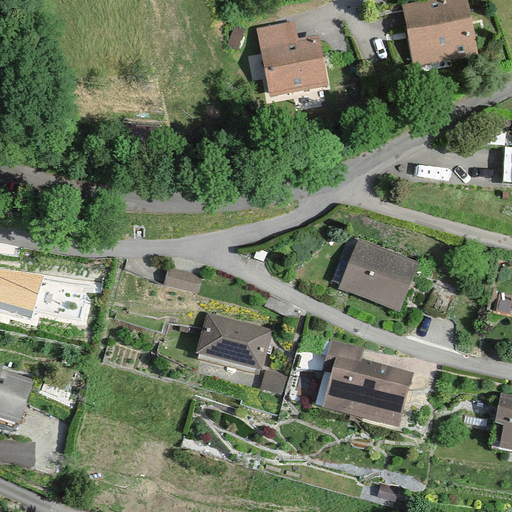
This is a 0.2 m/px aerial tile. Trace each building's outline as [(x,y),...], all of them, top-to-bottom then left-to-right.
[(474,0),(422,0),(407,3),(418,65),(484,53),(474,0)] [(301,22),(264,28),(275,95),(336,85),(328,37),(304,41),(301,22)] [(425,265),(364,241),(346,288),(407,311),(425,265)] [(49,281),(20,271),(12,292),(41,303),(49,281)] [(168,271),(166,288),(200,292),(202,275),(168,271)] [(280,328),(214,313),(204,357),(270,372),(280,328)] [(421,373),(346,355),(333,409),(408,427),(421,373)] [(0,418),(26,426),(39,382),(0,370),(0,418)] [(511,392),(511,393),(502,445),(511,446),(511,392)]
